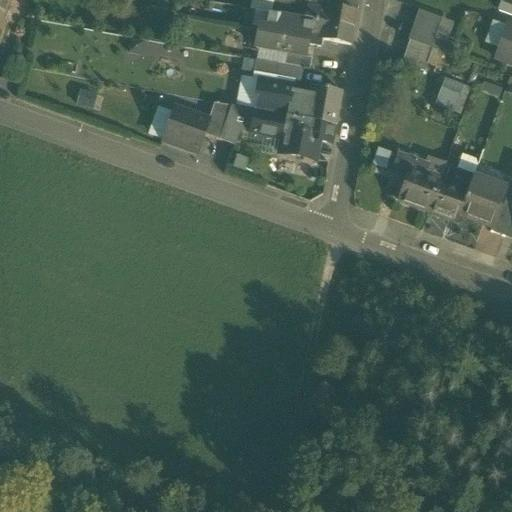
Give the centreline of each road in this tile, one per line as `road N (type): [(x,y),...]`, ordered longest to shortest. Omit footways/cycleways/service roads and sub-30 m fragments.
road 1 (residential): [(338,228),(0,108)]
road 2 (track): [(0,422),(278,511)]
road 3 (residential): [(338,228),(378,0)]
road 4 (residential): [(511,290),(338,228)]
